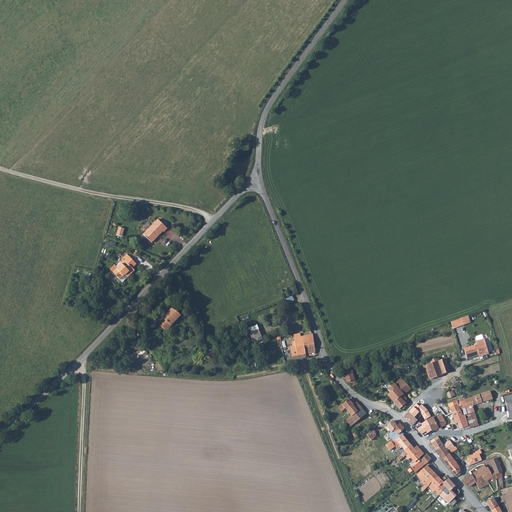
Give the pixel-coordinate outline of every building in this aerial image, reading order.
[(164,229),(155,220),(140,237),(148,245),(159,233),(160,234),(164,229)] [(122,264),(120,266),(121,268),(124,264),(123,263),(127,259),(124,256),(119,261),(122,264)] [(127,259),(123,263),(124,264),(121,268),(120,266),(116,270),(113,267),(109,271),(112,274),(112,275),(119,281),(123,277),(124,277),(127,273),(128,274),(131,271),(135,267),(127,259)] [(120,283),(128,274),(127,273),(124,277),(123,277),(119,281),(120,283)] [(293,284),(282,289),(285,297),(296,292),(293,284)] [(174,310),(160,325),(168,332),(182,317),(174,310)] [(462,324),(460,318),(450,321),(453,327),(462,324)] [(258,324),(248,328),(254,342),(263,339),(258,324)] [(147,338),(151,340),(158,333),(155,330),(147,338)] [(303,345),(313,344),(311,334),(302,336),(303,342),(303,345)] [(292,356),(305,354),(303,345),(303,342),(302,336),(300,336),(293,337),(294,341),(295,345),(292,345),(290,346),(292,356)] [(485,342),(464,348),(467,358),(486,352),(486,354),(489,353),(485,342)] [(303,345),(305,354),(315,352),(313,344),(303,345)] [(439,362),(442,373),(449,371),(446,359),(439,362)] [(438,361),(425,365),(430,379),(443,374),(442,373),(439,362),(438,361)] [(350,366),(342,369),(346,380),(347,380),(348,383),(351,382),(355,381),(350,366)] [(406,383),(402,378),(396,384),(398,387),(400,389),(406,383)] [(411,389),(406,383),(400,389),(404,395),(411,389)] [(396,384),(388,390),(391,392),(398,387),(396,384)] [(398,387),(391,392),(388,395),(389,396),(393,400),(400,409),(403,407),(405,409),(407,406),(406,405),(407,404),(407,402),(406,401),(407,400),(404,396),(404,395),(400,389),(398,387)] [(489,390),(471,397),(474,405),(483,401),(492,397),(491,392),(490,390),(489,390)] [(474,405),(471,397),(465,399),(468,407),(473,405),(474,405)] [(349,398),(343,404),(342,403),(338,407),(341,411),(343,410),(345,413),(346,412),(348,414),(349,413),(351,415),(346,419),(351,425),(366,413),(357,401),(354,404),(349,398)] [(468,407),(465,399),(458,402),(460,406),(461,409),(468,407)] [(460,406),(458,402),(457,400),(448,403),(449,406),(447,406),(448,408),(451,407),(451,409),(453,408),(460,406)] [(417,403),(414,407),(420,412),(423,409),(417,403)] [(473,405),(468,407),(461,409),(461,410),(463,415),(470,413),(470,414),(475,412),(473,405)] [(420,412),(414,407),(409,412),(415,416),(420,412)] [(463,415),(461,410),(453,413),(455,419),(463,416),(463,415)] [(403,417),(409,422),(410,421),(415,416),(409,412),(409,411),(403,417)] [(478,425),(475,412),(470,414),(470,413),(463,415),(463,416),(464,420),(466,420),(468,426),(467,426),(467,428),(478,425)] [(441,415),(437,417),(434,418),(436,422),(439,428),(442,427),(446,425),(446,422),(441,415)] [(415,416),(410,421),(413,424),(414,422),(417,425),(420,422),(415,416)] [(465,429),(467,428),(467,426),(468,426),(466,420),(464,420),(463,416),(455,419),(456,423),(456,424),(456,426),(459,425),(461,428),(463,428),(463,429),(465,428),(465,429)] [(424,436),(433,430),(439,428),(436,422),(434,418),(433,417),(427,420),(428,423),(427,424),(420,431),(420,432),(424,436)] [(400,436),(402,435),(403,434),(401,432),(404,429),(399,424),(397,426),(393,421),(386,427),(391,432),(394,430),(400,436)] [(417,428),(420,431),(427,424),(425,421),(423,422),(421,423),(417,428)] [(371,441),(377,436),(372,430),(366,435),(371,441)] [(397,438),(400,436),(394,430),(391,432),(397,438)] [(432,444),(439,439),(438,437),(435,433),(428,438),(432,444)] [(410,444),(411,444),(402,435),(400,436),(397,438),(395,439),(393,438),(391,440),(399,449),(402,446),(405,449),(410,444)] [(444,446),(439,439),(432,444),(436,450),(444,446)] [(449,440),(444,446),(448,452),(453,448),(454,448),(449,440)] [(419,450),(420,450),(416,446),(413,448),(408,452),(406,454),(409,459),(411,457),(419,450)] [(444,446),(436,450),(440,456),(448,452),(444,446)] [(415,461),(420,457),(423,454),(420,450),(419,450),(411,457),(415,461)] [(482,460),(479,453),(479,452),(473,454),(476,462),(482,460)] [(425,464),(431,459),(427,454),(421,459),(420,459),(424,464),(425,464)] [(452,458),(450,454),(442,459),(444,463),(452,458)] [(455,462),(452,458),(444,463),(446,466),(449,469),(455,463),(455,462)] [(498,458),(491,460),(495,473),(502,471),(498,458)] [(415,471),(424,464),(420,459),(414,465),(412,466),(415,471)] [(459,467),(455,462),(455,463),(449,469),(452,473),(455,477),(457,477),(460,474),(459,467)] [(478,470),(479,471),(480,474),(481,473),(482,475),(484,479),(486,479),(489,484),(491,482),(489,479),(493,476),(489,467),(487,468),(486,465),(478,470)] [(424,484),(434,473),(426,466),(416,475),(422,481),(421,482),(424,484)] [(479,471),(471,475),(474,480),(480,476),(480,474),(479,471)] [(436,478),(437,476),(434,473),(424,484),(428,486),(436,478)] [(474,480),(471,475),(464,480),(469,487),(476,483),(474,480)] [(480,476),(474,480),(476,483),(479,489),(489,484),(486,479),(484,479),(482,475),(480,476)] [(438,494),(445,487),(441,484),(443,482),(437,476),(436,478),(428,486),(434,492),(435,491),(438,494)] [(445,487),(451,481),(448,478),(442,483),(445,487)] [(449,491),(455,486),(451,481),(445,487),(438,494),(439,494),(442,498),(449,491)] [(511,510),(511,485),(500,489),(502,495),(505,494),(510,511),(511,510)] [(453,498),(460,491),(455,486),(449,491),(453,498)] [(491,510),(498,505),(493,497),(488,501),(489,503),(488,505),(491,510)]
